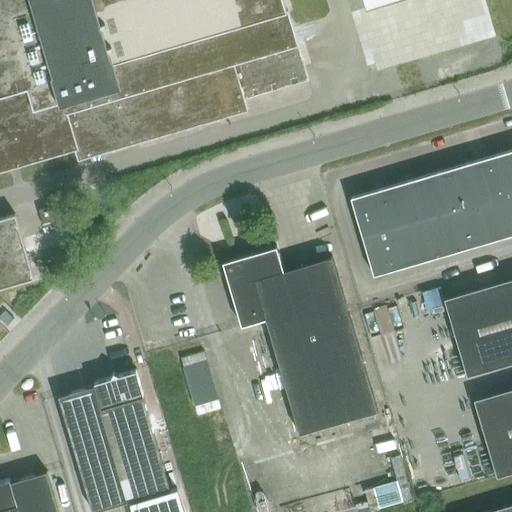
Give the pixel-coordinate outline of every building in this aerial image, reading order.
[(0,0),(0,166),(8,164),(16,161),(76,144),(79,155),(104,148),(135,139),(201,119),(217,115),(245,106),(242,95),(306,76),(291,25),(286,8),(287,8),(284,0),(0,0)] [(511,147),(495,153),(507,192),(511,190),(511,147)] [(466,162),(478,201),(507,192),(495,153),(466,162)] [(478,201),(466,162),(437,170),(449,209),(478,201)] [(449,209),(437,170),(408,179),(420,218),(449,209)] [(420,218),(408,179),(379,187),(391,226),(420,218)] [(391,226),(379,187),(350,196),(362,235),(391,226)] [(511,232),(511,210),(507,192),(478,201),(489,240),(511,232)] [(489,240),(478,201),(449,209),(460,248),(489,240)] [(44,226),(65,220),(60,203),(39,209),(44,226)] [(460,248),(449,209),(420,218),(431,257),(460,248)] [(0,286),(33,276),(15,213),(0,217),(0,286)] [(391,226),(402,265),(431,257),(420,218),(391,226)] [(402,265),(391,226),(362,235),(373,274),(402,265)] [(226,274),(241,324),(265,317),(299,432),(377,409),(331,254),(283,269),(276,245),(235,257),(226,274)] [(511,276),(444,297),(466,375),(511,361),(511,276)] [(201,405),(224,398),(207,344),(184,352),(201,405)] [(156,492),(169,488),(142,394),(143,394),(136,369),(119,374),(113,371),(110,376),(93,381),(94,384),(58,394),(92,510),(129,499),(132,511),(184,511),(177,487),(156,493),(156,492)] [(511,386),(473,398),(496,475),(511,470),(511,386)] [(58,511),(46,470),(10,480),(9,478),(0,480),(0,511),(58,511)] [(511,511),(511,501),(476,511),(511,511)]
